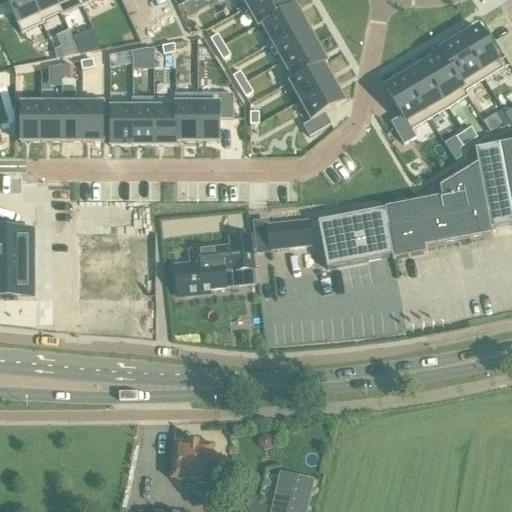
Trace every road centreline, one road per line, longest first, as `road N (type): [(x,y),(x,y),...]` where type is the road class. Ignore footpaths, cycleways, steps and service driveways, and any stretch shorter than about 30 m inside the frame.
road 1 (residential): [(26,168),(301,171),(354,132),(364,115),(382,0)]
road 2 (primary): [(237,388),(432,370),(511,351)]
road 3 (primary): [(237,388),(0,365)]
road 4 (primary): [(0,396),(111,399),(237,388)]
